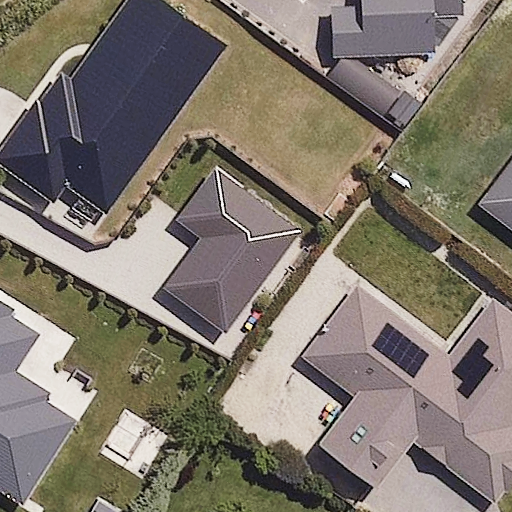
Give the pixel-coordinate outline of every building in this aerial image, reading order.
[(176,0),(99,0),(0,136),(0,164),(42,196),(52,183),(98,216),(229,38),(176,0)] [(362,0),(362,1),(320,3),(322,54),(424,49),(455,14),(454,0),(362,0)] [(511,149),(470,202),(511,236),(511,149)] [(348,393),(317,437),(373,477),(403,436),(485,495),(511,457),(511,316),(484,297),(450,344),(349,272),(291,352),(348,393)] [(0,494),(16,504),(71,411),(5,373),(35,323),(0,302),(0,494)]
